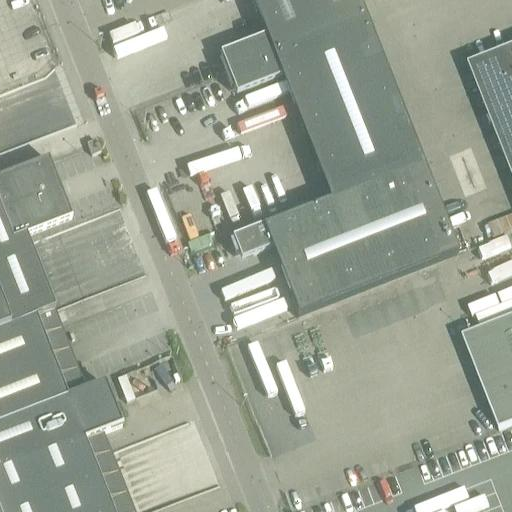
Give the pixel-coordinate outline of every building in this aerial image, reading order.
[(218,66),(223,80),(366,24),(356,0),(248,0),(265,41),(220,59),(222,64),(218,66)] [(280,81),(329,205),(422,168),(366,24),(223,80),(229,94),(232,92),(235,99),(280,81)] [(511,51),(468,69),(511,180),(511,51)] [(96,143),(87,147),(92,159),(101,155),(96,143)] [(47,163),(0,181),(0,335),(35,322),(54,314),(27,247),(25,240),(71,222),(47,163)] [(458,258),(422,168),(329,205),(231,243),(232,244),(228,246),(233,259),(237,258),(240,264),(270,253),(297,321),(458,258)] [(511,321),(462,341),(499,434),(511,429),(511,321)] [(35,322),(0,335),(0,511),(108,511),(83,447),(122,432),(105,390),(68,405),(35,322)] [(259,369),(248,373),(261,408),(272,403),(259,369)]
